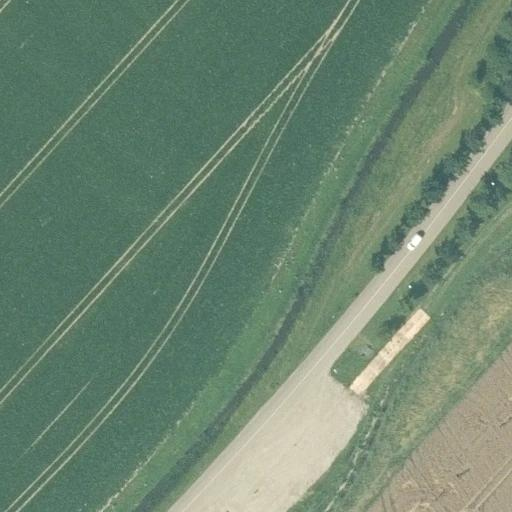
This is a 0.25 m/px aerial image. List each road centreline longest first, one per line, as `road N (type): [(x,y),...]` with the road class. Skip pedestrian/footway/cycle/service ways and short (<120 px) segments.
road 1 (unclassified): [(183,511),(400,262),(511,116)]
road 2 (track): [(246,445),(325,420),(360,394),(445,280),(511,212)]
